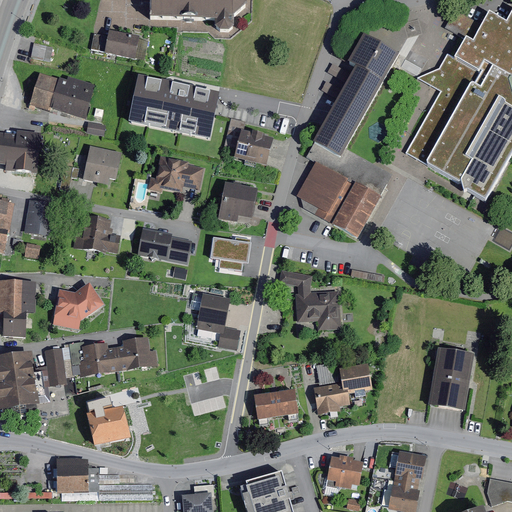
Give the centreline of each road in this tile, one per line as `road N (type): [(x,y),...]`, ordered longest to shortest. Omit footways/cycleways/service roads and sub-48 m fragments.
road 1 (residential): [(230,464),(278,205),(342,0)]
road 2 (residential): [(294,446),(394,431),(511,449)]
road 3 (residential): [(0,437),(167,472)]
